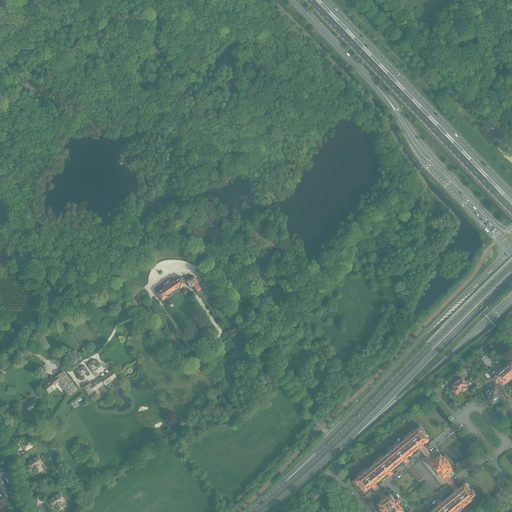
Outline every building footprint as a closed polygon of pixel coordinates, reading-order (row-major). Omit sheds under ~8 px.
[(432,28),(433,32),(436,31),(435,27),(434,27),(435,25),(438,21),(438,19),(436,19),(433,24),(431,24),(425,23),(424,25),(425,26),(430,27),(432,28)] [(198,283),(198,282),(194,276),(188,281),(187,282),(190,287),(191,286),(192,287),(193,286),(197,292),(200,297),(201,296),(204,299),(207,297),(205,294),(197,283),(198,283)] [(185,284),(180,277),(175,281),(174,280),(171,282),(170,280),(163,284),(164,287),(162,288),(162,289),(157,293),(162,300),(168,296),(168,297),(180,289),(179,288),(185,284)] [(74,329),(87,320),(83,313),(70,322),(74,329)] [(139,334),(138,331),(133,323),(127,326),(132,335),(127,337),(129,340),(139,334)] [(471,366),(477,361),(474,357),(468,362),(471,366)] [(511,358),(511,360),(511,361),(509,364),(508,363),(506,365),(502,368),(511,379),(511,377),(511,358)] [(93,360),(88,365),(92,371),(98,366),(93,360)] [(87,372),(83,365),(76,370),(81,377),(87,372)] [(511,379),(502,368),(498,372),(498,371),(495,373),(496,375),(494,377),(492,375),(490,377),(496,384),(499,382),(500,384),(500,383),(501,383),(502,384),(503,385),(504,384),(504,385),(507,383),(507,382),(507,381),(511,379)] [(105,386),(117,377),(111,370),(92,385),(91,383),(84,388),(89,394),(92,393),(92,392),(104,384),(105,386)] [(58,380),(68,395),(77,389),(64,371),(55,377),(56,378),(51,381),(44,386),(48,392),(56,387),(53,384),(58,380)] [(496,391),(497,391),(495,388),(498,386),(496,384),(490,377),(487,373),(485,375),(488,380),(491,384),(486,388),(488,389),(485,392),(487,395),(486,395),(489,399),(488,399),(491,403),(492,402),(494,404),(501,398),(500,397),(501,397),(498,393),(497,393),(496,391)] [(465,387),(468,385),(462,377),(457,381),(454,382),(455,383),(452,385),(455,388),(453,390),(456,394),(457,394),(456,394),(462,390),(463,391),(463,392),(467,389),(467,388),(465,387)] [(35,406),(32,401),(31,400),(27,403),(28,405),(25,407),(28,411),(35,406)] [(168,426),(162,431),(165,434),(171,430),(168,426)] [(397,466),(396,465),(397,465),(397,466),(401,463),(400,462),(402,461),(403,460),(405,463),(409,460),(407,459),(406,457),(407,457),(409,455),(409,456),(413,453),(412,453),(413,452),(413,453),(416,450),(416,449),(418,448),(419,447),(421,450),(424,448),(422,445),(423,444),(424,442),(425,443),(428,440),(428,439),(422,432),(423,431),(423,432),(424,431),(423,431),(424,430),(421,427),(420,427),(419,428),(419,427),(415,431),(414,430),(414,429),(414,430),(413,429),(410,432),(410,433),(409,434),(408,433),(405,435),(406,436),(405,437),(407,438),(399,444),(398,443),(397,442),(394,445),(395,445),(393,447),(393,446),(389,448),(390,449),(390,450),(391,451),(383,457),(382,455),(382,456),(381,455),(378,458),(379,458),(377,460),(377,459),(374,461),(374,462),(375,464),(368,470),(367,468),(366,469),(366,468),(362,470),(363,471),(362,472),(361,472),(358,474),(358,475),(359,477),(354,481),(355,481),(354,482),(357,485),(357,484),(358,485),(359,484),(365,491),(366,492),(369,489),(368,488),(370,487),(371,487),(371,486),(374,489),(377,486),(375,483),(377,481),(378,482),(381,479),(380,478),(381,478),(382,479),(385,476),(384,475),(386,474),(387,473),(389,476),(393,473),(390,470),(391,470),(393,468),(394,469),(397,466)] [(32,446),(30,444),(28,441),(22,445),(25,450),(32,446)] [(457,475),(451,468),(452,467),(454,465),(445,454),(443,456),(442,457),(438,452),(439,451),(437,449),(436,450),(435,449),(430,453),(429,454),(429,453),(429,454),(426,456),(421,460),(443,487),(451,480),(453,478),(457,475)] [(31,470),(32,469),(33,468),(36,473),(42,469),(39,465),(42,463),(38,456),(26,463),(31,470)] [(413,466),(409,470),(418,482),(423,478),(413,466)] [(5,487),(6,486),(2,478),(0,478),(0,496),(2,500),(10,495),(5,487)] [(426,481),(421,485),(431,497),(435,493),(426,481)] [(455,511),(462,505),(463,507),(463,506),(464,507),(467,505),(467,504),(468,503),(469,504),(472,501),(471,500),(472,500),(471,499),(470,498),(475,495),(476,495),(475,494),(476,493),(473,490),(472,491),(472,490),(471,491),(465,484),(464,484),(461,486),(461,487),(459,489),(459,488),(458,489),(458,488),(456,486),(453,489),(454,491),(455,491),(455,492),(454,492),(455,493),(453,494),(452,493),(449,496),(449,497),(448,497),(445,499),(445,500),(444,502),(443,501),(443,502),(440,499),(437,502),(439,505),(439,506),(437,507),(436,506),(433,509),(434,510),(433,510),(432,510),(429,511),(424,511),(455,511)] [(60,494),(49,500),(53,507),(55,506),(58,510),(64,506),(62,502),(64,501),(60,494)] [(401,511),(403,511),(403,510),(404,510),(401,506),(400,507),(399,505),(398,504),(401,502),(398,498),(395,501),(395,500),(393,498),(394,498),(391,494),(390,495),(387,497),(385,496),(384,494),(380,497),(382,499),(381,499),(383,501),(382,501),(379,504),(381,507),(382,508),(380,509),(381,509),(380,510),(381,511),(401,511)] [(38,495),(33,498),(37,505),(42,502),(38,495)]
